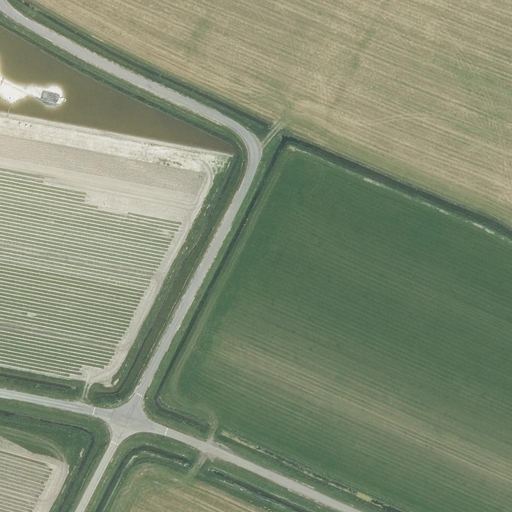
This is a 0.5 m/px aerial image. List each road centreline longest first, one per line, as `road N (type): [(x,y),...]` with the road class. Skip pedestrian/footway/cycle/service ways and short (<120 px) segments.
road 1 (unclassified): [(126,419),(245,185),(252,144),(234,125),(69,47),(0,3)]
road 2 (tertiary): [(126,419),(351,511)]
road 3 (tertiary): [(126,419),(0,392)]
